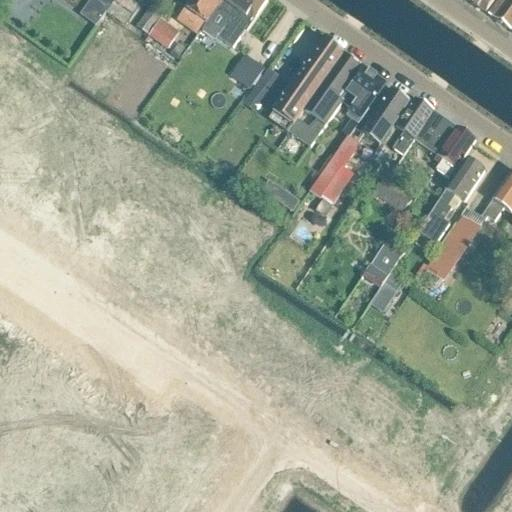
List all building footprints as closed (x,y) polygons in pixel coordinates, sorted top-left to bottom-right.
[(106,15),(116,1),(115,0),(93,0),(90,4),(106,15)] [(126,29),(140,9),(127,0),(116,0),(116,1),(106,15),(126,29)] [(201,34),(216,13),(224,0),(180,0),(176,6),(185,13),(179,22),(199,36),(201,34)] [(224,0),(216,13),(230,22),(217,40),(226,47),(234,52),(246,34),(269,2),(266,0),(224,0)] [(470,0),(468,4),(486,17),(497,0),(470,0)] [(511,35),(511,32),(511,0),(501,0),(489,19),(511,35)] [(151,39),(161,23),(164,19),(151,10),(138,29),(151,39)] [(161,23),(151,39),(167,51),(178,35),(161,23)] [(274,116),(293,130),(344,58),(326,43),(274,116)] [(0,78),(1,77),(6,80),(13,69),(0,59),(0,78)] [(339,103),(361,71),(345,59),(304,115),(293,130),(289,136),(310,151),(342,106),(343,105),(339,103)] [(250,61),(236,82),(250,92),(265,71),(250,61)] [(343,105),(342,106),(351,112),(346,119),(358,128),(369,113),(368,112),(385,88),(361,71),(339,103),(343,105)] [(264,78),(253,93),(266,103),(277,88),(264,78)] [(378,149),(410,105),(393,93),(361,137),(378,149)] [(415,143),(434,116),(416,103),(396,132),(404,138),(394,153),(404,160),(415,143)] [(434,116),(415,143),(439,159),(438,161),(443,164),(437,174),(449,183),(476,145),(434,116)] [(0,193),(28,154),(4,138),(8,132),(0,126),(0,193)] [(344,173),(360,150),(348,142),(333,165),(344,173)] [(42,183),(22,211),(47,228),(75,187),(52,171),(56,165),(45,158),(32,176),(42,183)] [(464,206),(485,176),(467,164),(418,237),(436,249),(450,229),(444,225),(452,213),(447,209),(454,199),(464,206)] [(333,209),(353,179),(332,165),(312,195),(333,209)] [(511,176),(481,222),(485,225),(487,222),(495,227),(504,213),(511,218),(511,176)] [(404,217),(414,203),(384,183),(374,197),(404,217)] [(89,216),(70,244),(95,261),(123,221),(107,210),(114,200),(95,187),(79,209),(89,216)] [(293,216),(300,205),(286,196),(279,207),(293,216)] [(461,221),(425,276),(443,288),(479,233),(461,221)] [(136,252),(118,277),(142,294),(173,250),(139,226),(126,245),(136,252)] [(390,279),(393,275),(404,257),(387,245),(371,269),(389,281),(390,279)] [(189,277),(165,310),(169,313),(167,317),(183,328),(186,324),(190,327),(226,275),(192,251),(179,270),(189,277)] [(381,293),(379,295),(392,304),(403,287),(390,279),(389,281),(381,293)] [(232,320),(215,344),(234,358),(258,323),(240,311),(247,301),(235,293),(221,313),(232,320)] [(263,295),(258,301),(268,308),(273,302),(263,295)] [(273,302),(268,309),(278,316),(283,309),(273,302)] [(258,323),(234,358),(254,371),(280,333),(260,319),(258,323)] [(302,369),(285,393),(305,407),(329,372),(328,372),(311,360),(317,350),(306,342),(292,362),(302,369)] [(334,342),(330,349),(340,356),(344,349),(334,342)] [(23,348),(2,378),(20,391),(42,360),(23,348)] [(345,349),(340,356),(350,363),(355,356),(345,349)] [(42,360),(20,391),(37,403),(38,403),(59,373),(42,360)] [(329,372),(305,407),(324,420),(351,382),(331,368),(328,372),(329,372)] [(37,403),(32,411),(51,424),(54,420),(53,420),(77,385),(59,373),(38,403),(37,403)] [(77,385),(53,420),(54,420),(72,433),(74,429),(73,428),(95,397),(77,385)] [(406,390),(399,400),(409,407),(416,397),(406,390)] [(95,397),(73,428),(74,429),(90,440),(91,440),(112,410),(95,397)] [(416,397),(409,407),(419,414),(426,404),(416,397)] [(369,424),(356,442),(375,456),(399,421),(380,408),(369,424)] [(90,440),(85,448),(104,461),(110,453),(131,423),(112,410),(91,440),(90,440)] [(5,413),(0,419),(0,424),(5,428),(12,418),(5,413)] [(399,421),(375,456),(395,469),(419,435),(399,421)] [(28,434),(21,444),(25,446),(31,451),(38,441),(28,434)] [(149,455),(142,466),(170,486),(177,475),(201,492),(217,469),(173,438),(157,460),(149,455)] [(38,441),(31,451),(41,458),(48,448),(38,441)] [(25,446),(18,456),(24,461),(31,451),(25,446)] [(31,451),(24,461),(34,468),(41,458),(31,451)] [(69,458),(62,468),(69,472),(76,462),(69,458)] [(0,469),(0,495),(12,478),(0,469)] [(55,472),(48,482),(58,489),(65,479),(55,472)] [(95,475),(88,485),(98,492),(104,482),(95,475)] [(12,478),(0,495),(0,511),(14,511),(30,491),(12,478)] [(136,511),(162,511),(155,507),(162,496),(142,482),(134,494),(144,501),(136,511)] [(30,491),(14,511),(41,511),(48,503),(30,491)] [(86,494),(80,504),(86,508),(93,498),(86,494)] [(60,511),(48,503),(41,511),(60,511)]
